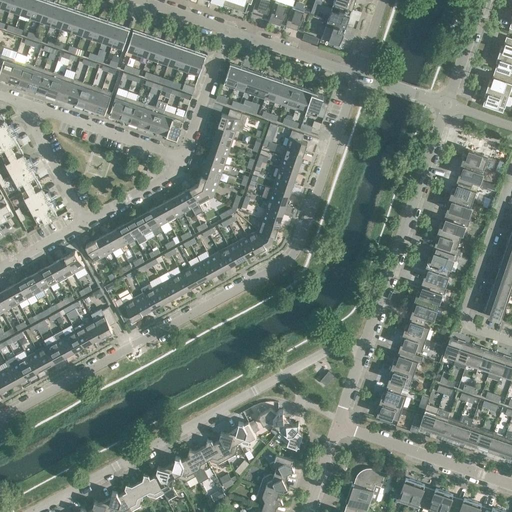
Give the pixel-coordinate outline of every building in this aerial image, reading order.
[(12,0),(1,0),(0,4),(0,5),(10,9),(12,0)] [(24,0),(12,0),(10,9),(20,12),(24,0)] [(35,0),(24,0),(20,12),(30,16),(35,0)] [(47,0),(46,0),(35,0),(30,16),(41,19),(47,0)] [(58,4),(47,0),(41,19),(51,23),(58,4)] [(251,0),(235,0),(234,6),(246,10),(249,1),(251,2),(251,0)] [(256,0),(252,12),(269,18),(275,0),(256,0)] [(293,5),(277,0),(275,0),(269,18),(286,24),(293,5)] [(355,0),(334,0),(334,2),(352,9),(355,0)] [(352,9),(334,2),(328,19),(347,26),(352,9)] [(68,7),(58,4),(51,23),(61,26),(68,7)] [(310,11),(293,5),(286,24),(304,30),(310,11)] [(78,11),(68,7),(61,26),(71,30),(78,11)] [(88,14),(78,11),(71,30),(82,33),(88,14)] [(98,18),(88,14),(82,33),(92,37),(98,18)] [(109,21),(98,18),(92,37),(102,40),(109,21)] [(347,26),(328,19),(322,37),(339,43),(343,31),(344,32),(347,26)] [(119,25),(109,21),(102,40),(112,44),(119,25)] [(130,28),(119,25),(112,44),(123,47),(122,48),(123,49),(130,28)] [(144,33),(133,30),(126,50),(127,50),(127,49),(138,52),(144,33)] [(154,37),(144,33),(138,52),(148,56),(154,37)] [(303,34),(301,40),(308,42),(310,36),(303,34)] [(498,52),(497,53),(511,57),(511,37),(507,36),(506,36),(504,43),(506,44),(505,47),(501,45),(499,53),(498,52)] [(165,40),(154,37),(148,56),(158,59),(165,40)] [(175,44),(165,40),(158,59),(168,63),(175,44)] [(185,47),(175,44),(168,63),(179,66),(185,47)] [(195,51),(185,47),(179,66),(189,70),(195,51)] [(206,54),(195,51),(189,70),(199,73),(199,75),(206,54)] [(0,77),(8,80),(15,59),(1,54),(1,53),(0,55),(0,56),(0,68),(0,69),(0,77)] [(511,57),(497,53),(498,53),(496,61),(500,62),(499,65),(497,64),(494,71),(511,76),(511,57)] [(25,62),(15,59),(8,80),(18,83),(25,62)] [(35,65),(25,62),(18,83),(27,86),(35,65)] [(225,82),(235,85),(241,67),(231,63),(224,83),(225,82)] [(44,68),(35,65),(27,86),(37,90),(44,68)] [(252,70),(241,67),(235,85),(245,89),(252,70)] [(54,72),(44,68),(37,90),(47,93),(54,72)] [(262,74),(252,70),(245,89),(255,92),(262,74)] [(511,84),(511,76),(494,71),(492,77),(493,77),(494,78),(493,81),(489,79),(487,87),(486,86),(486,87),(509,95),(511,84)] [(64,75),(54,72),(47,93),(57,96),(64,75)] [(272,77),(262,74),(255,92),(265,96),(272,77)] [(73,78),(64,75),(57,96),(66,100),(73,78)] [(282,81),(272,77),(265,96),(276,99),(282,81)] [(83,82),(73,78),(66,100),(76,103),(83,82)] [(292,84),(282,81),(276,99),(286,103),(292,84)] [(93,85),(83,82),(76,103),(85,106),(93,85)] [(184,83),(182,89),(193,93),(195,87),(184,83)] [(303,87),(292,84),(286,103),(296,106),(303,87)] [(102,88),(93,85),(85,106),(95,110),(102,88)] [(310,90),(303,87),(296,106),(306,110),(312,92),(310,91),(310,90)] [(509,95),(486,87),(487,87),(484,95),(488,96),(487,99),(485,98),(482,105),(483,106),(483,105),(503,112),(509,95)] [(112,92),(102,88),(95,110),(105,113),(113,92),(112,91),(112,92)] [(324,96),(312,92),(306,110),(305,111),(306,111),(324,117),(328,104),(321,101),(323,96),(324,97),(324,96)] [(117,93),(116,93),(109,115),(110,115),(119,118),(126,97),(117,93)] [(228,98),(218,94),(216,100),(226,104),(228,98)] [(136,100),(126,97),(119,118),(129,121),(136,100)] [(146,103),(136,100),(129,121),(138,124),(146,103)] [(155,107),(146,103),(138,124),(148,128),(155,107)] [(165,110),(155,107),(148,128),(158,131),(165,110)] [(248,115),(230,108),(228,115),(222,113),(219,124),(236,130),(242,131),(248,115)] [(175,113),(165,110),(158,131),(167,134),(175,113)] [(0,114),(0,153),(2,158),(20,148),(14,136),(18,134),(18,136),(19,135),(15,129),(20,127),(19,125),(14,128),(11,122),(12,123),(8,125),(1,113),(0,114)] [(185,116),(175,113),(167,134),(177,138),(185,116)] [(302,123),(300,129),(311,133),(313,127),(302,123)] [(236,130),(219,124),(216,132),(233,138),(236,130)] [(304,134),(292,130),(290,136),(286,147),(304,153),(307,142),(302,140),(304,134)] [(233,138),(216,132),(213,141),(231,147),(233,138)] [(231,147),(213,141),(210,149),(228,155),(231,147)] [(470,144),(469,144),(467,150),(468,150),(469,151),(468,154),(464,153),(462,160),(461,160),(484,168),(488,156),(491,158),(493,152),(470,144)] [(304,153),(286,147),(283,157),(300,163),(304,153)] [(26,159),(20,148),(2,158),(21,192),(39,182),(32,170),(36,168),(37,170),(37,169),(34,164),(39,161),(38,160),(38,159),(33,162),(30,156),(29,156),(30,157),(26,159)] [(228,155),(210,149),(207,158),(225,164),(228,155)] [(300,163),(283,157),(279,167),(297,173),(300,163)] [(225,164),(207,158),(204,166),(222,172),(225,164)] [(484,168),(461,160),(461,161),(462,161),(459,168),(461,169),(458,178),(473,183),(481,186),(483,181),(480,180),(484,168)] [(222,172),(204,166),(201,175),(219,181),(222,172)] [(297,173),(279,167),(276,177),(293,183),(297,173)] [(219,181),(201,175),(198,183),(214,196),(219,181)] [(293,183),(276,177),(272,188),(290,194),(293,183)] [(473,183),(458,178),(456,184),(456,185),(456,184),(457,185),(456,188),(453,187),(450,194),(449,194),(472,202),(476,190),(471,189),(473,183)] [(45,194),(39,182),(21,192),(40,226),(57,216),(51,204),(55,202),(56,204),(53,198),(57,195),(56,193),(52,196),(48,190),(49,191),(45,194)] [(214,196),(198,183),(191,187),(200,204),(214,196)] [(200,204),(191,187),(183,192),(192,208),(200,204)] [(290,194),(272,188),(269,198),(286,204),(290,194)] [(192,208),(183,192),(175,196),(184,212),(192,208)] [(472,202),(449,194),(449,195),(450,195),(447,202),(451,204),(450,207),(449,207),(449,206),(448,206),(446,212),(470,220),(472,215),(468,214),(472,202)] [(184,212),(175,196),(167,200),(176,216),(184,212)] [(4,198),(0,199),(0,234),(2,233),(0,230),(0,228),(5,225),(4,226),(1,222),(13,215),(4,198)] [(286,204),(269,198),(265,208),(283,214),(286,204)] [(176,216),(167,200),(159,204),(168,221),(176,216)] [(168,221),(159,204),(151,209),(160,225),(168,221)] [(283,214),(265,208),(262,218),(279,224),(283,214)] [(160,225),(151,209),(143,213),(152,229),(160,225)] [(470,220),(446,212),(444,218),(444,219),(445,218),(446,219),(445,222),(441,221),(439,228),(437,228),(461,236),(465,225),(468,226),(470,220)] [(152,229),(143,213),(135,217),(144,234),(152,229)] [(144,234),(135,217),(127,222),(136,238),(144,234)] [(279,224),(262,218),(258,230),(272,241),(274,235),(276,235),(279,224)] [(136,238),(127,222),(119,226),(128,243),(136,238)] [(128,243),(119,226),(111,231),(120,247),(128,243)] [(461,236),(437,228),(437,229),(438,229),(436,236),(439,238),(438,241),(437,241),(437,240),(436,240),(434,246),(458,254),(460,249),(457,248),(461,236)] [(272,241),(258,230),(248,235),(256,251),(266,246),(266,244),(272,241)] [(120,247),(111,231),(104,235),(112,251),(120,247)] [(112,251),(104,235),(96,239),(105,255),(112,251)] [(256,251),(248,235),(238,240),(247,257),(256,251)] [(105,255),(96,239),(86,245),(95,261),(105,255)] [(247,257),(238,240),(229,246),(238,262),(247,257)] [(238,262),(229,246),(219,251),(228,267),(238,262)] [(458,254),(434,246),(432,252),(433,253),(433,252),(434,253),(433,256),(429,255),(427,262),(426,262),(449,270),(453,259),(456,260),(458,254)] [(75,250),(65,256),(74,272),(84,267),(75,250)] [(228,267),(219,251),(210,256),(219,272),(228,267)] [(511,256),(504,253),(501,261),(500,261),(501,262),(500,265),(511,268),(511,256)] [(74,272),(65,256),(57,260),(66,276),(74,272)] [(219,272),(210,256),(200,261),(209,277),(219,272)] [(66,276),(57,260),(50,264),(58,281),(66,276)] [(209,277),(200,261),(191,266),(200,283),(209,277)] [(449,270),(426,262),(426,263),(427,263),(424,270),(428,272),(427,275),(425,275),(425,274),(423,280),(438,285),(439,280),(445,282),(449,270)] [(58,281),(50,264),(42,269),(51,285),(58,281)] [(511,268),(500,265),(499,268),(498,267),(498,268),(499,268),(496,276),(511,281),(511,268)] [(200,283),(191,266),(181,272),(190,288),(200,283)] [(51,285),(42,269),(34,273),(43,289),(51,285)] [(190,288),(181,272),(172,277),(180,293),(190,288)] [(43,289),(34,273),(26,277),(35,294),(43,289)] [(511,288),(511,281),(496,276),(494,284),(492,284),(493,284),(492,287),(510,294),(511,288)] [(35,294),(26,277),(18,282),(27,298),(35,294)] [(180,293),(172,277),(162,282),(171,298),(180,293)] [(446,288),(438,285),(423,280),(421,286),(421,287),(421,286),(423,287),(421,290),(418,289),(415,296),(414,296),(437,304),(441,293),(445,294),(446,288)] [(27,298),(18,282),(10,286),(19,302),(27,298)] [(171,298),(162,282),(153,287),(161,303),(171,298)] [(153,287),(150,283),(141,288),(143,292),(152,309),(161,303),(153,287)] [(19,302),(10,286),(2,290),(11,307),(19,302)] [(510,294),(492,287),(491,290),(490,290),(491,291),(488,299),(506,305),(510,294)] [(100,289),(94,292),(97,298),(103,294),(100,289)] [(11,307),(2,290),(0,291),(0,305),(3,311),(11,307)] [(152,309),(143,292),(134,297),(143,314),(152,309)] [(118,306),(126,320),(132,317),(133,319),(143,314),(134,297),(131,293),(121,299),(124,303),(118,306)] [(437,304),(414,296),(414,297),(415,297),(412,304),(416,306),(415,309),(414,309),(414,308),(413,308),(411,314),(426,320),(428,314),(433,316),(437,304)] [(506,305),(488,299),(486,307),(485,306),(485,307),(487,308),(486,311),(490,312),(489,315),(499,318),(500,316),(502,317),(506,305)] [(104,314),(94,319),(103,336),(113,330),(110,325),(116,322),(110,311),(104,314)] [(426,320),(411,314),(409,321),(410,321),(411,321),(410,324),(406,323),(404,330),(403,330),(402,331),(426,338),(430,327),(424,325),(426,320)] [(103,336),(94,319),(84,324),(93,341),(103,336)] [(93,341),(84,324),(75,330),(84,346),(93,341)] [(53,335),(56,340),(65,356),(74,351),(65,335),(63,330),(53,335)] [(84,346),(75,330),(65,335),(74,351),(84,346)] [(426,338),(402,331),(403,331),(401,339),(404,340),(403,343),(402,343),(401,342),(399,348),(414,354),(416,348),(422,350),(426,338)] [(444,355),(455,359),(461,341),(458,340),(459,339),(458,339),(458,340),(450,337),(444,355)] [(65,356),(56,340),(46,345),(55,361),(65,356)] [(464,342),(461,341),(455,359),(467,363),(473,345),(465,342),(465,341),(464,342)] [(55,361),(46,345),(37,350),(46,367),(55,361)] [(481,348),(473,345),(467,363),(478,367),(484,349),(481,348),(481,347),(481,348)] [(423,357),(414,354),(399,348),(397,355),(398,355),(399,355),(398,358),(394,357),(392,365),(391,364),(391,365),(414,373),(418,361),(421,362),(423,357)] [(487,350),(484,349),(478,367),(489,370),(496,353),(488,350),(488,349),(487,350)] [(46,367),(37,350),(27,356),(36,372),(46,367)] [(503,355),(496,353),(489,370),(487,376),(499,380),(501,374),(507,356),(504,355),(504,354),(503,355)] [(5,361),(8,366),(17,382),(27,377),(18,361),(15,356),(5,361)] [(36,372),(27,356),(18,361),(27,377),(36,372)] [(510,358),(507,356),(501,374),(511,378),(511,358),(510,358),(511,357),(510,357),(510,358)] [(414,373),(391,365),(392,365),(389,373),(393,374),(392,377),(390,377),(390,376),(388,383),(403,388),(404,382),(410,384),(414,373)] [(17,382),(8,366),(0,370),(0,373),(8,387),(17,382)] [(334,375),(328,371),(320,380),(326,385),(334,375)] [(442,376),(440,382),(447,384),(449,378),(442,376)] [(456,381),(449,378),(447,384),(454,386),(456,381)] [(403,388),(388,383),(386,389),(388,389),(386,393),(383,391),(380,399),(379,398),(379,399),(402,407),(406,395),(401,393),(403,388)] [(465,384),(463,389),(469,392),(471,386),(465,384)] [(446,387),(439,385),(437,390),(444,393),(446,387)] [(478,388),(471,386),(469,392),(476,394),(478,388)] [(453,389),(446,387),(444,393),(451,395),(453,389)] [(487,391),(485,397),(492,400),(494,394),(487,391)] [(468,395),(462,392),(460,398),(466,400),(468,395)] [(501,396),(494,394),(492,400),(499,402),(501,396)] [(475,397),(468,395),(466,400),(473,403),(475,397)] [(402,407),(379,399),(380,399),(378,407),(381,408),(380,411),(379,411),(378,410),(376,417),(377,417),(391,422),(393,416),(398,418),(402,407)] [(491,402),(484,400),(482,406),(489,408),(491,402)] [(498,405),(491,402),(489,408),(496,411),(498,405)] [(270,421),(280,430),(288,419),(284,415),(283,410),(284,410),(284,409),(279,410),(276,412),(271,408),(260,413),(260,414),(260,415),(258,416),(258,417),(259,416),(263,425),(270,421)] [(428,429),(431,430),(437,412),(425,408),(419,426),(427,429),(427,430),(428,430),(428,429)] [(448,416),(437,412),(431,430),(434,431),(434,432),(434,433),(434,432),(442,434),(448,416)] [(462,415),(460,420),(454,438),(457,439),(456,440),(457,440),(457,439),(465,442),(471,424),(473,419),(462,415)] [(460,420),(448,416),(442,434),(450,437),(450,438),(451,437),(454,438),(460,420)] [(293,423),(288,419),(280,430),(289,438),(287,445),(296,448),(297,449),(297,447),(298,446),(299,446),(300,446),(299,445),(303,435),(297,430),(299,427),(299,422),(298,422),(298,423),(293,423)] [(237,428),(232,430),(239,442),(241,441),(242,444),(249,445),(248,445),(250,440),(257,437),(249,422),(249,421),(244,424),(243,423),(239,421),(238,422),(239,422),(237,428)] [(482,428),(471,424),(465,442),(473,445),(473,446),(473,445),(476,446),(482,428)] [(494,432),(482,428),(476,446),(479,447),(479,448),(480,447),(488,450),(494,432)] [(239,442),(232,430),(227,433),(222,432),(222,431),(221,431),(220,436),(221,439),(217,441),(227,459),(236,454),(238,446),(236,443),(239,442)] [(505,436),(494,432),(488,450),(496,452),(495,453),(496,454),(496,453),(499,454),(505,436)] [(511,452),(511,438),(505,436),(499,454),(502,455),(502,456),(502,455),(510,458),(511,452)] [(206,445),(201,448),(207,459),(209,458),(211,461),(219,463),(227,459),(217,441),(213,443),(212,440),(207,439),(206,445)] [(207,459),(201,448),(195,451),(190,449),(190,448),(188,453),(190,456),(186,458),(195,476),(200,483),(209,478),(204,470),(206,463),(205,461),(207,459)] [(275,470),(274,472),(287,476),(289,471),(294,468),(294,469),(295,469),(293,464),(291,464),(293,458),(292,459),(277,454),(274,461),(270,463),(269,463),(272,469),(275,470)] [(174,462),(169,465),(175,477),(178,475),(179,478),(187,480),(195,476),(186,458),(182,461),(180,457),(175,456),(175,457),(176,457),(174,462)] [(175,477),(169,465),(164,468),(158,466),(159,466),(158,465),(157,470),(158,473),(154,476),(164,493),(167,500),(177,494),(173,487),(175,481),(173,478),(175,477)] [(370,468),(367,469),(375,484),(380,486),(381,487),(385,473),(379,471),(374,469),(370,468)] [(349,491),(370,499),(376,501),(381,487),(380,486),(375,484),(367,469),(363,470),(360,472),(358,474),(356,478),(354,483),(352,483),(349,491)] [(287,476),(274,472),(274,475),(271,473),(263,477),(260,486),(279,493),(280,488),(284,490),(288,487),(285,482),(287,476)] [(143,479),(137,482),(144,494),(146,493),(147,495),(155,498),(164,493),(154,476),(150,478),(149,475),(144,473),(144,474),(143,479)] [(416,481),(406,477),(405,479),(399,477),(392,497),(393,497),(398,498),(398,499),(399,499),(409,502),(416,481)] [(425,483),(416,481),(409,502),(417,505),(418,505),(422,507),(423,507),(429,488),(424,486),(425,483)] [(144,494),(137,482),(132,485),(127,484),(127,483),(126,483),(125,487),(127,491),(123,493),(132,510),(141,506),(143,498),(142,495),(144,494)] [(279,493),(260,486),(257,495),(261,503),(264,504),(263,506),(275,511),(277,505),(282,502),(283,503),(281,498),(278,497),(279,493)] [(444,490),(436,487),(435,490),(429,488),(423,507),(428,509),(429,509),(437,511),(444,490)] [(222,488),(218,490),(222,497),(226,494),(222,488)] [(111,497),(106,500),(112,511),(114,510),(115,511),(129,511),(132,510),(123,493),(119,495),(117,492),(112,490),(112,491),(113,491),(111,497)] [(453,493),(444,490),(437,511),(438,511),(452,511),(458,498),(452,496),(453,493)] [(370,499),(349,491),(346,500),(348,501),(346,506),(362,511),(365,511),(367,508),(368,507),(367,507),(370,499)] [(468,511),(473,500),(464,497),(463,499),(458,498),(452,511),(468,511)] [(110,511),(112,511),(106,500),(101,502),(95,501),(95,500),(93,505),(95,508),(91,510),(92,511),(110,511)] [(482,503),(473,500),(468,511),(484,511),(486,507),(481,505),(482,503)]
